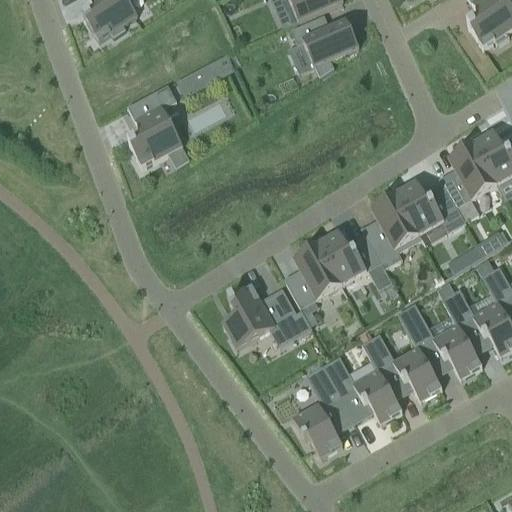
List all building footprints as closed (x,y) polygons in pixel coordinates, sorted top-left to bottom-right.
[(85,0),(96,16),(83,25),(98,48),(110,41),(112,45),(124,37),(122,33),(137,23),(121,0),(85,0)] [(284,0),(297,29),(342,10),(337,0),(284,0)] [(463,0),(480,24),(466,33),(482,56),(494,48),(496,52),(508,44),(505,40),(511,35),(511,18),(499,0),(463,0)] [(318,25),(290,37),(297,52),(302,50),(313,75),(318,85),(333,75),(330,68),(357,56),(345,28),(329,35),(329,36),(324,38),(318,25)] [(226,61),(176,89),(184,104),(234,78),(226,61)] [(174,177),(187,168),(180,154),(181,154),(161,117),(175,109),(166,93),(125,114),(141,143),(127,151),(140,176),(166,162),(174,177)] [(316,114),(288,131),(301,152),(329,134),(316,114)] [(225,169),(238,191),(295,156),(282,135),(225,169)] [(493,139),(472,151),(496,193),(511,183),(511,148),(510,150),(502,155),(493,139)] [(472,151),(451,163),(460,178),(440,189),(443,194),(455,215),(456,215),(496,193),(472,151)] [(157,208),(170,235),(223,210),(211,184),(157,208)] [(415,189),(394,201),(418,243),(419,243),(441,230),(447,241),(465,230),(456,215),(455,215),(443,194),(442,194),(424,205),(422,201),(415,189)] [(378,230),(362,239),(363,241),(365,244),(366,244),(381,270),(380,271),(383,276),(401,266),(398,260),(421,247),(419,243),(418,243),(394,201),(374,213),(382,228),(378,230)] [(338,239),(317,251),(341,293),(380,271),(381,270),(366,244),(365,244),(347,255),(345,251),(338,239)] [(497,240),(488,245),(494,256),(503,250),(497,240)] [(317,251),(296,263),(305,278),(285,289),(300,316),(306,312),(341,293),(317,251)] [(475,252),(446,270),(453,281),(482,263),(475,252)] [(511,297),(499,274),(481,284),(496,311),(497,311),(511,337),(511,297)] [(447,290),(436,297),(441,306),(453,300),(447,290)] [(226,327),(221,330),(235,356),(268,337),(281,330),(291,348),(311,336),(308,331),(301,318),(295,321),(281,296),(259,308),(251,294),(227,308),(235,323),(226,328),(226,327)] [(441,306),(441,307),(456,334),(457,333),(472,360),(491,349),(493,353),(499,364),(511,357),(511,337),(511,338),(497,311),(496,311),(474,324),(468,313),(458,297),(453,300),(441,306)] [(414,311),(396,321),(416,356),(417,356),(432,383),(432,382),(451,372),(453,375),(459,387),(481,375),(474,363),(472,360),(457,333),(456,334),(434,346),(414,311)] [(306,312),(300,316),(301,318),(308,331),(315,328),(306,312)] [(378,342),(361,352),(376,379),(377,378),(392,405),(393,405),(411,394),(413,398),(419,409),(441,397),(434,386),(432,382),(432,383),(417,356),(416,356),(394,369),(378,342)] [(338,364),(321,373),(352,427),(371,417),(373,420),(379,432),(401,420),(394,408),(393,405),(392,405),(377,378),(376,379),(354,391),(338,364)] [(320,410),(291,426),(303,447),(308,444),(309,446),(309,447),(319,466),(341,453),(334,442),(333,438),(352,427),(321,373),(304,383),(320,410)]
